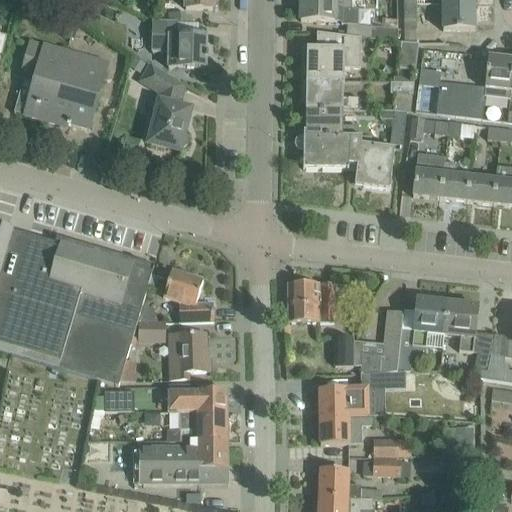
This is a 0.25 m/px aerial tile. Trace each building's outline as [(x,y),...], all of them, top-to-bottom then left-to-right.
[(186,0),(186,11),(194,11),(214,12),(213,0),(186,0)] [(346,38),(362,40),(398,44),(399,32),(358,27),(358,11),(351,11),(351,0),(301,0),(301,23),(341,24),(341,27),(347,27),(346,38)] [(474,33),(474,6),(443,7),(443,33),(474,33)] [(416,7),(404,7),(404,33),(417,33),(416,7)] [(152,52),(169,52),(168,70),(205,71),(206,39),(176,38),(176,24),(153,24),(152,52)] [(302,51),(301,72),(308,72),(308,83),(301,83),(301,86),(342,86),(344,86),(344,71),(361,71),(362,40),(346,38),(316,35),(316,51),(302,51)] [(90,131),(95,111),(107,67),(44,49),(30,45),(27,56),(22,75),(35,79),(25,118),(67,130),(68,127),(70,128),(71,125),(90,131)] [(419,47),(401,45),(399,71),(416,72),(419,47)] [(440,85),(436,117),(482,122),(485,100),(510,103),(511,94),(511,86),(511,62),(488,60),(485,90),(440,85)] [(183,88),(153,69),(142,86),(162,97),(150,145),(179,152),(180,149),(184,149),(187,147),(188,141),(187,137),(183,135),(189,113),(177,110),(180,101),(176,99),(183,88)] [(394,113),(407,115),(411,115),(413,99),(414,85),(406,85),(393,85),(391,85),(391,96),(396,97),(394,113)] [(342,100),(342,86),(301,86),(301,101),(306,101),(306,112),(342,112),(359,112),(359,100),(342,100)] [(304,134),(304,141),(342,142),(342,140),(359,140),(359,129),(342,128),(342,112),(306,112),(301,112),(301,128),(307,128),(307,134),(304,134)] [(407,115),(394,113),(394,114),(381,114),(381,122),(393,122),(390,147),(403,148),(407,115)] [(447,138),(449,125),(411,121),(409,141),(422,143),(423,135),(446,138),(447,138)] [(447,138),(446,138),(445,159),(452,160),(453,139),(474,141),(475,128),(449,125),(447,138)] [(500,144),(502,131),(489,129),(487,143),(500,144)] [(500,144),(511,145),(511,132),(502,131),(500,144)] [(359,140),(342,140),(342,142),(304,141),(300,141),(300,152),(303,152),(303,172),(305,172),(305,170),(347,171),(347,172),(349,172),(349,167),(357,168),(356,180),(364,181),(363,189),(389,193),(395,151),(361,147),(362,139),(359,140)] [(416,173),(415,179),(413,199),(440,202),(443,176),(445,161),(418,157),(416,173)] [(511,170),(497,169),(496,182),(493,208),(511,210),(511,170)] [(443,176),(440,202),(467,205),(469,179),(443,176)] [(469,179),(467,205),(493,208),(496,182),(469,179)] [(0,353),(118,388),(148,287),(154,268),(150,267),(149,272),(93,256),(94,252),(62,242),(59,250),(11,236),(12,232),(0,228),(0,353)] [(171,274),(166,293),(164,300),(179,304),(179,326),(214,325),(213,306),(196,307),(203,284),(171,274)] [(288,326),(308,326),(334,326),(334,308),(334,307),(333,287),(287,287),(288,326)] [(424,357),(425,351),(426,336),(444,338),(447,306),(417,302),(413,334),(401,333),(397,375),(409,374),(411,355),(424,357)] [(474,341),(476,329),(478,309),(447,306),(444,338),(461,340),(459,354),(472,356),(474,341)] [(352,340),(334,341),(335,370),(360,368),(360,377),(397,375),(401,333),(403,315),(392,314),(392,322),(386,321),(384,347),(360,344),(359,354),(352,354),(352,340)] [(138,343),(164,343),(165,324),(138,324),(138,343)] [(169,363),(169,376),(170,382),(189,380),(188,375),(207,374),(205,336),(177,337),(178,363),(169,363)] [(502,356),(491,352),(486,374),(479,373),(479,381),(511,385),(511,373),(509,373),(509,366),(504,366),(504,359),(511,359),(511,341),(504,341),(502,356)] [(473,371),(479,373),(486,374),(491,352),(479,349),(473,371)] [(397,375),(360,377),(361,393),(393,391),(393,398),(404,397),(404,384),(397,385),(397,375)] [(361,407),(348,408),(348,392),(319,393),(320,420),(373,419),(373,409),(361,409),(361,407)] [(117,394),(105,394),(105,398),(105,413),(105,414),(117,414),(119,414),(119,395),(117,395),(117,394)] [(227,394),(207,394),(169,395),(169,416),(178,415),(227,415),(227,394)] [(227,415),(178,415),(179,433),(170,433),(170,443),(227,443),(227,415)] [(373,419),(320,420),(320,448),(349,448),(349,447),(362,446),(361,429),(374,429),(373,419)] [(473,455),(474,430),(456,429),(455,454),(473,455)] [(411,443),(372,442),(372,460),(397,460),(397,458),(411,458),(411,443)] [(227,443),(170,443),(170,448),(139,448),(139,486),(226,485),(226,472),(228,472),(227,443)] [(372,478),(372,479),(400,480),(401,464),(373,462),(373,465),(372,478)] [(363,464),(363,478),(372,478),(373,465),(363,464)] [(320,473),(319,500),(382,503),(383,492),(361,490),(361,488),(348,486),(348,474),(320,473)] [(434,496),(421,496),(421,508),(434,508),(434,496)] [(384,511),(386,503),(382,503),(319,500),(318,511),(360,511),(361,511),(364,511),(384,511)] [(465,511),(480,511),(481,503),(466,503),(465,511)]
